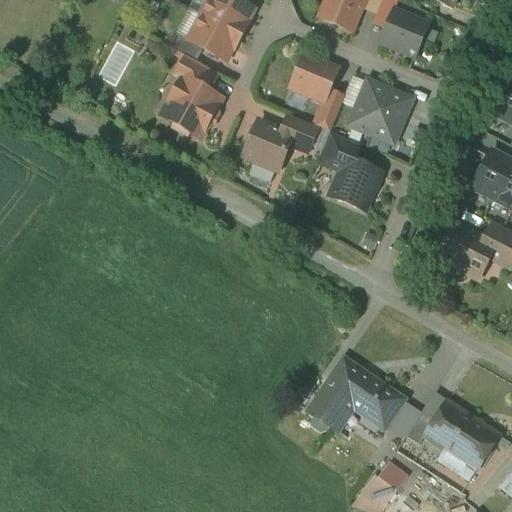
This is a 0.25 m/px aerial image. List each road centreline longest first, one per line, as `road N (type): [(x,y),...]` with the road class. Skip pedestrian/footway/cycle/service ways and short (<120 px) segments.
road 1 (residential): [(372,294),(0,84)]
road 2 (residential): [(453,102),(274,19),(242,90)]
road 3 (residential): [(372,294),(453,102)]
road 4 (residential): [(511,373),(372,294)]
